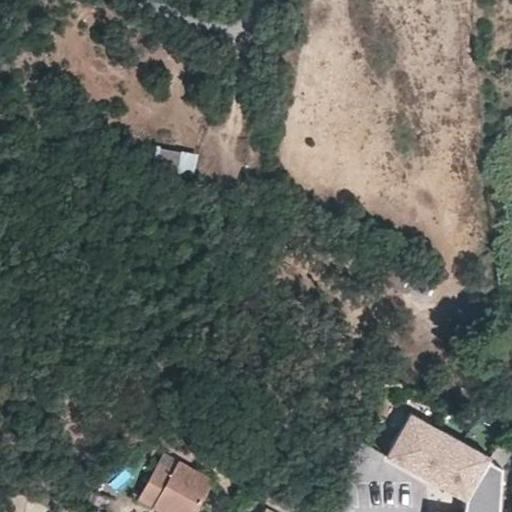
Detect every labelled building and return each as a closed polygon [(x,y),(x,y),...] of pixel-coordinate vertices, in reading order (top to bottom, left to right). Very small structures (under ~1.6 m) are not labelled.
[(162,146),(159,161),(194,168),(197,152),(162,146)] [(493,511),(499,467),(485,460),(487,456),(461,442),(434,427),(407,414),(386,453),(412,468),(439,482),(466,496),(464,500),(462,511),(493,511)] [(211,446),(203,459),(232,480),(235,475),(229,470),(232,464),(233,462),(211,446)] [(162,452),(138,498),(164,511),(193,511),(211,479),(162,452)] [(235,475),(238,470),(232,464),(229,470),(235,475)] [(412,468),(411,471),(437,485),(439,482),(412,468)] [(439,482),(437,485),(464,500),(466,496),(439,482)]
